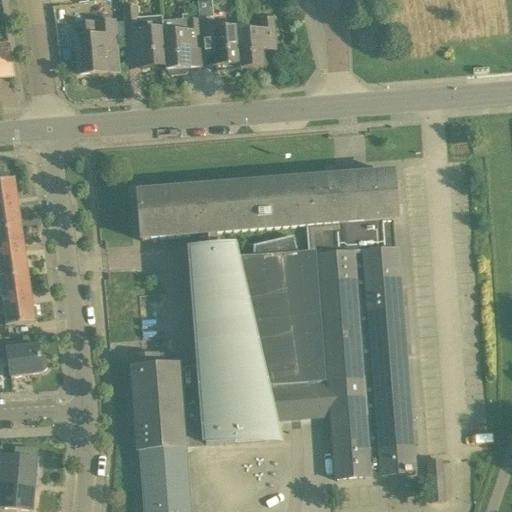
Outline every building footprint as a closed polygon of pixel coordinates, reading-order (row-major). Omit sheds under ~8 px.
[(237,35),(238,35),(237,30),(212,31),(209,0),(195,0),(198,22),(201,54),(213,53),(214,70),(238,68),(239,68),(237,35)] [(162,35),(162,25),(161,18),(137,20),(136,8),(123,9),(124,22),(126,55),(138,54),(140,71),(164,69),(165,69),(162,35)] [(239,68),(238,68),(239,73),(263,71),(262,54),(275,53),(273,21),(260,22),(260,33),(238,35),(237,35),(239,68)] [(188,55),(201,54),(198,22),(162,25),(162,35),(165,69),(164,69),(164,74),(189,72),(188,55)] [(79,75),(102,74),(101,51),(111,51),(109,25),(75,27),(79,75)] [(132,370),(130,371),(137,455),(140,455),(144,511),(189,511),(185,450),(198,449),(197,430),(203,429),(205,449),(264,444),(280,443),(275,423),(330,418),(334,472),(335,483),(371,480),(371,474),(377,474),(378,480),(386,480),(415,477),(397,252),(395,253),(393,224),(398,223),(394,175),(335,180),(136,196),(139,242),(305,229),(307,257),(297,257),(292,239),(252,249),(251,261),(235,262),(232,249),(189,253),(198,368),(178,370),(178,368),(156,370),(155,357),(131,359),(132,370)] [(0,208),(16,206),(12,182),(0,183),(0,208)] [(0,233),(19,230),(16,206),(0,208),(0,233)] [(0,257),(23,254),(19,230),(0,233),(0,257)] [(0,281),(27,278),(23,254),(0,257),(0,281)] [(0,285),(3,306),(30,301),(27,278),(0,281),(0,285)] [(30,301),(3,306),(7,330),(34,326),(30,301)] [(7,351),(6,342),(0,343),(0,361),(7,360),(9,379),(41,375),(41,374),(44,373),(47,370),(45,358),(42,356),(38,356),(37,347),(7,351)] [(0,485),(35,489),(37,463),(36,463),(37,451),(14,449),(13,461),(2,460),(1,473),(0,472),(0,485)] [(445,504),(442,461),(427,462),(430,505),(430,511),(448,511),(448,503),(445,504)] [(16,511),(32,511),(35,489),(0,485),(0,511),(15,511),(16,511)]
